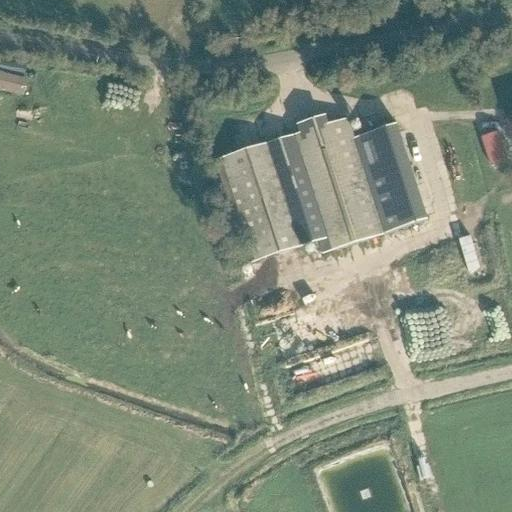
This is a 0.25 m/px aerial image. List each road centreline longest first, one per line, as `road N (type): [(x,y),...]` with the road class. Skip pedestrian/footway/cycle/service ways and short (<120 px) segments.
road 1 (unclassified): [(0,37),(212,68),(511,13)]
road 2 (track): [(187,511),(231,469),(281,437),(388,400),(511,373)]
